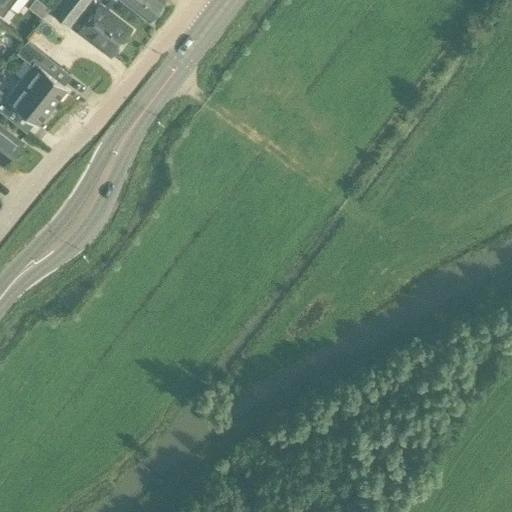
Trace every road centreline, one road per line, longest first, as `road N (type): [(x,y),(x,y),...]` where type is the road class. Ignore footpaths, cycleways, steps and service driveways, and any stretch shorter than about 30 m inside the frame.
road 1 (primary): [(0,299),(71,229),(128,131),(211,22)]
road 2 (unclassified): [(0,226),(191,6)]
